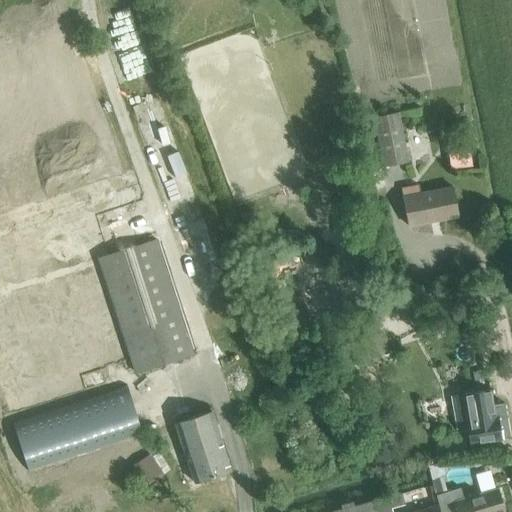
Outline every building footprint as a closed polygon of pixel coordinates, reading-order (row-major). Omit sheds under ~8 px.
[(398,113),(373,118),(383,167),(407,162),(398,113)] [(447,170),(465,168),(463,147),(445,149),(447,170)] [(401,189),(408,227),(457,217),(451,187),(419,193),(418,185),(401,189)] [(98,259),(134,373),(192,354),(156,240),(98,259)] [(278,327),(309,321),(304,298),(273,304),(278,327)] [(13,424),(28,472),(143,435),(128,387),(13,424)] [(469,445),(502,439),(502,438),(509,437),(503,404),(492,406),(490,391),(452,397),(457,429),(466,427),(469,445)] [(211,411),(175,423),(194,482),(230,470),(211,411)] [(148,454),(130,466),(141,481),(158,469),(148,454)] [(463,499),(460,488),(447,492),(443,476),(431,480),(435,495),(439,511),(503,511),(497,489),(463,499)] [(391,511),(391,510),(405,506),(402,494),(388,498),(342,510),(334,511),(391,511)]
